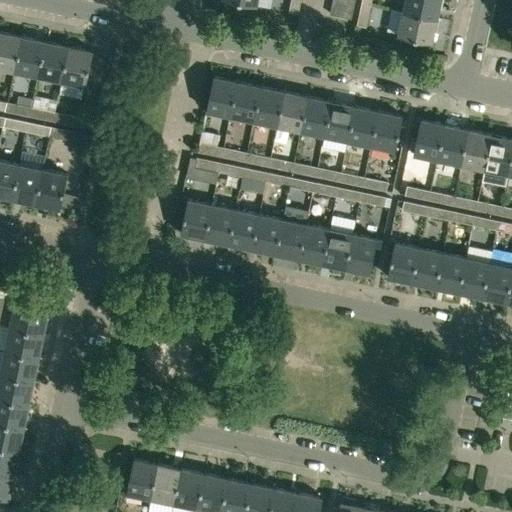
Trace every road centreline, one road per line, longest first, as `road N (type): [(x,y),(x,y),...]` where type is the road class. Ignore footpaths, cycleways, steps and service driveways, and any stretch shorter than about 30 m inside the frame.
road 1 (residential): [(59,405),(423,476),(444,449),(466,332)]
road 2 (residential): [(466,332),(88,254)]
road 3 (residential): [(462,90),(174,31)]
road 4 (residential): [(59,405),(88,254)]
road 5 (residential): [(174,31),(32,0)]
